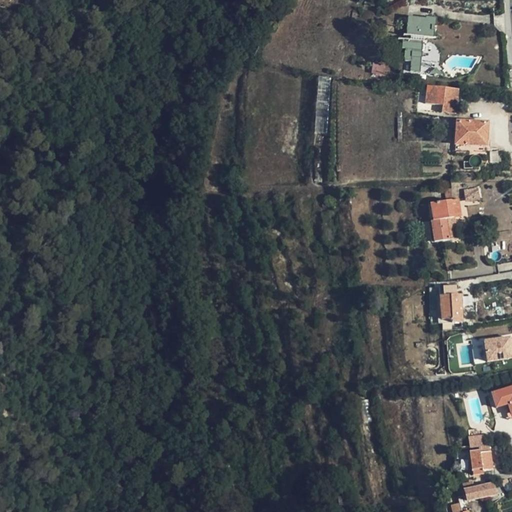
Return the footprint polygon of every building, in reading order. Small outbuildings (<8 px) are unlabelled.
[(419,74),(424,40),(433,41),(435,20),(421,18),(420,20),(406,18),(405,29),(407,29),(406,38),(403,38),(402,48),(406,48),(404,61),(411,62),(409,73),(419,74)] [(455,115),(458,91),(426,88),(424,105),(441,107),(440,114),(455,115)] [(457,124),(456,146),(486,147),(487,125),(457,124)] [(504,164),(504,153),(490,154),(490,166),(504,164)] [(480,188),(464,190),(465,202),(481,200),(480,188)] [(448,221),(456,220),(452,202),(426,208),(430,225),(433,225),(437,244),(451,242),(448,221)] [(462,323),(460,297),(458,297),(458,288),(443,288),(443,298),(440,298),(441,322),(452,321),(452,324),(462,323)] [(511,358),(509,340),(484,344),(487,363),(511,359),(511,358)] [(487,363),(484,344),(471,346),(474,365),(487,363)] [(511,389),(491,396),(496,409),(503,406),(509,404),(511,412),(511,389)] [(511,412),(509,404),(503,406),(508,421),(511,419),(511,412)] [(470,449),(486,448),(485,435),(469,436),(470,449)] [(492,472),(490,454),(484,454),(484,452),(469,454),(471,473),(482,471),(482,473),(492,472)] [(473,482),(463,484),(465,492),(477,489),(476,486),(474,486),(473,482)] [(493,486),(477,489),(465,492),(467,502),(479,500),(480,501),(488,500),(487,498),(496,496),(493,486)]
